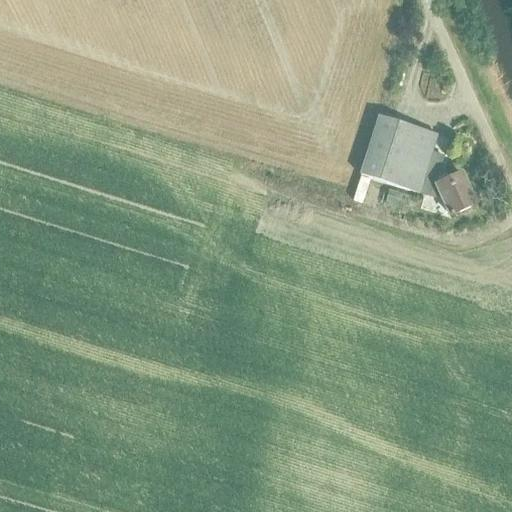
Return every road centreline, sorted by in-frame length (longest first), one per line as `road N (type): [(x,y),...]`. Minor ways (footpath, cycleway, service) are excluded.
road 1 (unclassified): [(511,198),(424,0)]
road 2 (unclassified): [(357,207),(465,238),(505,224),(511,207)]
